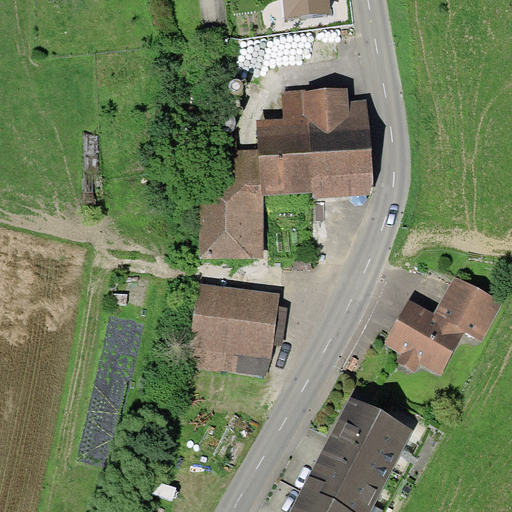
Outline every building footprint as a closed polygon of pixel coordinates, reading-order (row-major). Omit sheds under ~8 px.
[(283,0),(285,17),(330,14),(329,0),(283,0)] [(303,90),(281,91),(283,118),(256,119),(259,150),(261,195),(263,195),(314,192),(314,197),(372,194),(371,184),(367,101),(349,102),(348,87),(303,90)] [(200,141),(201,258),(264,258),(263,195),(261,195),(259,150),(238,150),(237,141),(200,141)] [(455,275),(434,313),(466,331),(482,340),(504,302),(455,275)] [(271,359),(273,346),(278,307),(280,294),(198,283),(186,367),(266,377),(271,359)] [(409,300),(385,344),(401,353),(396,361),(416,372),(421,363),(442,374),(466,331),(434,313),(409,300)] [(288,308),(278,307),(273,346),(283,347),(288,308)] [(351,397),(290,511),(371,511),(414,430),(351,397)]
